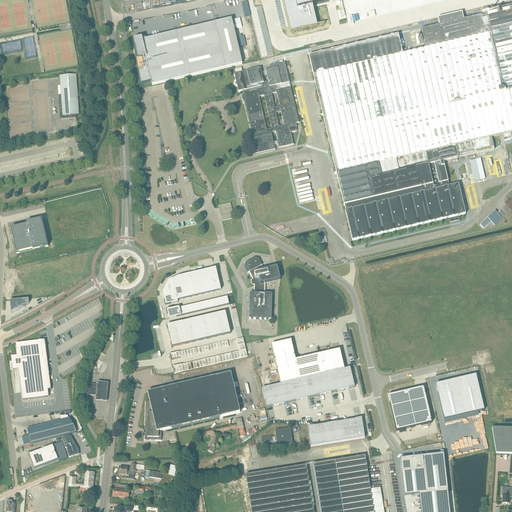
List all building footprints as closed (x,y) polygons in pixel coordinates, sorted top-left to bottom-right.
[(282,0),(290,32),(317,26),(312,5),(335,0),(282,0)] [(422,29),(426,47),(414,49),(402,52),(398,35),(309,56),(310,61),(313,73),(315,80),(316,88),(318,96),(319,100),(322,110),(324,121),(326,129),(326,130),(326,131),(328,137),(328,138),(328,139),(330,148),(333,158),(335,167),(336,174),(340,188),(342,200),(344,206),(345,206),(346,211),(345,211),(345,213),(348,224),(349,230),(352,239),(352,241),(406,229),(407,228),(448,219),(458,217),(465,215),(459,187),(458,184),(449,187),(448,181),(444,166),(443,162),(465,156),(494,150),(494,149),(494,148),(491,138),(499,136),(500,136),(501,136),(502,135),(503,135),(504,141),(511,138),(511,4),(502,6),(503,11),(486,15),(481,16),(480,12),(477,13),(478,17),(464,20),(462,12),(437,18),(439,25),(422,29)] [(281,19),(279,19),(276,8),(266,10),(270,30),(283,28),(281,19)] [(142,37),(133,40),(137,55),(135,55),(136,58),(138,57),(138,59),(136,59),(140,85),(151,82),(152,83),(152,85),(167,82),(241,64),(242,64),(233,24),(232,19),(227,20),(226,20),(143,40),(142,37)] [(352,29),(311,36),(313,45),(354,38),(352,29)] [(270,69),(265,70),(268,81),(263,82),(260,68),(258,69),(258,67),(251,68),(251,70),(238,73),(236,74),(240,91),(242,91),(243,94),(242,95),(243,100),(243,102),(245,102),(252,131),(250,132),(251,134),(253,133),(254,137),(249,138),(253,153),(253,155),(258,154),(275,150),(274,148),(279,146),(279,148),(293,144),(291,133),(297,131),(296,127),(297,127),(296,123),(299,123),(285,63),(284,62),(269,66),(270,69)] [(61,96),(59,96),(59,106),(60,119),(76,118),(76,115),(79,115),(76,74),(60,76),(60,77),(61,96)] [(87,197),(46,207),(49,221),(63,217),(67,231),(74,229),(76,241),(97,236),(95,224),(94,224),(90,210),(87,197)] [(231,219),(228,204),(219,206),(222,221),(231,219)] [(16,254),(48,246),(42,219),(26,223),(27,225),(11,229),(16,254)] [(77,277),(72,257),(43,264),(42,264),(42,265),(41,265),(41,266),(41,267),(40,273),(42,273),(42,279),(56,278),(58,287),(58,288),(59,289),(60,289),(61,289),(62,289),(77,279),(77,278),(77,277)] [(458,257),(375,276),(381,299),(463,280),(458,257)] [(246,262),(244,266),(248,273),(249,272),(253,279),(251,280),(252,285),(254,285),(254,293),(250,293),(249,319),(254,319),(259,319),(264,319),(269,320),(271,320),(272,294),(265,294),(265,288),(265,283),(273,279),(269,272),(268,272),(268,269),(263,270),(261,266),(262,265),(259,258),(254,258),(246,262)] [(169,281),(163,293),(166,305),(178,302),(177,300),(209,293),(221,290),(216,268),(179,277),(169,281)] [(463,280),(381,299),(386,322),(468,302),(463,280)] [(168,319),(229,304),(227,296),(167,311),(168,319)] [(29,299),(10,301),(11,313),(23,307),(24,306),(29,303),(29,299)] [(226,312),(218,314),(221,324),(228,323),(226,312)] [(218,314),(211,316),(213,326),(221,324),(218,314)] [(211,316),(204,317),(206,328),(213,326),(211,316)] [(204,317),(196,319),(199,330),(206,328),(204,317)] [(196,319),(189,321),(191,331),(199,330),(196,319)] [(189,321),(182,322),(184,333),(191,331),(189,321)] [(182,322),(174,324),(177,335),(184,333),(182,322)] [(228,323),(221,324),(223,335),(231,333),(228,323)] [(468,323),(448,328),(453,349),(462,347),(461,345),(472,342),(468,323)] [(174,324),(167,326),(170,337),(177,335),(174,324)] [(221,324),(213,326),(216,337),(223,335),(221,324)] [(381,337),(376,338),(378,349),(383,347),(387,363),(398,360),(399,365),(412,362),(410,357),(416,356),(409,325),(379,332),(381,337)] [(213,326),(206,328),(209,339),(216,337),(213,326)] [(206,328),(199,330),(201,340),(209,339),(206,328)] [(448,328),(428,332),(433,351),(444,349),(445,351),(453,349),(448,328)] [(199,330),(191,331),(194,342),(201,340),(199,330)] [(191,331),(184,333),(187,344),(194,342),(191,331)] [(184,333),(177,335),(179,346),(187,344),(184,333)] [(177,335),(170,337),(172,347),(179,346),(177,335)] [(291,340),(271,345),(281,384),(344,369),(343,364),(340,349),(321,354),(320,354),(296,360),(291,340)] [(17,356),(11,357),(13,370),(13,367),(18,366),(22,400),(49,397),(48,390),(51,389),(47,357),(46,357),(44,357),(42,344),(22,347),(22,343),(15,344),(17,356)] [(245,347),(238,349),(239,351),(243,351),(244,357),(248,357),(245,347)] [(281,384),(262,388),(265,401),(266,408),(273,407),(273,406),(283,404),(284,404),(296,401),(307,398),(320,396),(319,395),(331,393),(332,393),(332,392),(337,391),(348,389),(350,389),(350,388),(355,387),(352,374),(350,368),(345,369),(344,369),(281,384)] [(240,413),(231,373),(148,392),(150,401),(146,402),(145,440),(161,441),(161,437),(159,437),(159,432),(161,431),(162,431),(240,413)] [(438,388),(437,388),(444,420),(484,411),(476,375),(446,382),(446,383),(437,385),(438,388)] [(96,395),(95,402),(107,403),(108,384),(97,383),(97,385),(96,395)] [(96,395),(97,385),(92,385),(88,385),(88,384),(87,395),(87,394),(91,394),(96,395)] [(390,395),(388,396),(389,400),(390,401),(389,402),(390,402),(396,431),(432,423),(424,387),(398,393),(393,394),(392,394),(392,395),(390,395)] [(48,431),(29,436),(31,444),(77,432),(70,418),(47,424),(48,431)] [(307,427),(308,428),(309,434),(311,447),(361,438),(365,438),(364,432),(364,431),(362,418),(357,419),(355,419),(338,422),(326,424),(314,426),(307,427)] [(271,436),(261,438),(263,451),(273,449),(273,450),(283,448),(283,445),(292,444),(290,428),(275,431),(276,437),(271,438),(271,436)] [(511,454),(511,428),(492,428),(496,454),(511,454)] [(212,432),(204,450),(213,453),(220,435),(212,432)] [(77,453),(79,452),(79,449),(71,437),(67,438),(66,437),(62,438),(65,448),(66,448),(69,457),(77,455),(77,453)] [(53,445),(29,454),(34,469),(58,460),(53,445)] [(402,464),(401,464),(405,496),(448,491),(444,453),(415,457),(415,458),(402,459),(402,464)] [(384,511),(381,488),(370,490),(365,457),(313,465),(321,511),(384,511)] [(130,475),(131,471),(136,472),(136,469),(144,470),(144,465),(131,464),(131,468),(120,467),(119,474),(127,475),(130,475)] [(171,466),(169,475),(174,477),(175,476),(177,477),(179,468),(177,468),(177,467),(171,466)] [(281,470),(246,475),(247,476),(252,511),(313,511),(312,505),(308,481),(306,466),(288,469),(281,470)] [(93,489),(94,473),(86,472),(85,484),(76,484),(75,488),(93,489)] [(136,486),(135,493),(151,496),(153,488),(136,486)] [(511,487),(502,488),(501,496),(503,496),(503,499),(503,503),(509,504),(509,497),(511,497),(511,487)] [(130,490),(118,489),(113,489),(113,497),(124,498),(123,502),(129,502),(130,490)] [(191,497),(189,508),(195,509),(198,498),(191,497)] [(11,509),(12,503),(12,502),(6,501),(5,511),(14,511),(15,503),(14,510),(11,509)]
